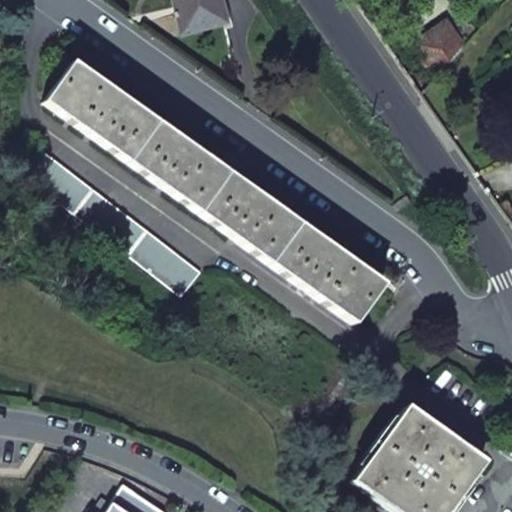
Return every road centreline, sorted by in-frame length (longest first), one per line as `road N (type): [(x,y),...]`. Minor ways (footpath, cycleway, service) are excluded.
road 1 (residential): [(511,283),(472,321),(417,252),(56,0)]
road 2 (tertiary): [(323,0),(511,283)]
road 3 (residential): [(225,511),(122,455),(31,427),(0,426)]
